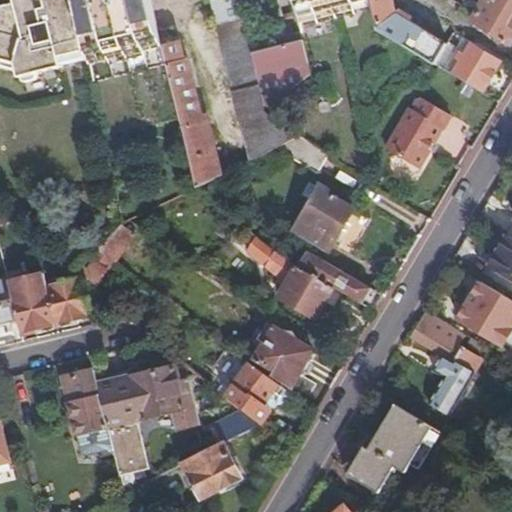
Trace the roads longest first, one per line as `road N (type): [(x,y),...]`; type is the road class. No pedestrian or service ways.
road 1 (unclassified): [(277,511),(511,119)]
road 2 (residential): [(0,362),(125,333)]
